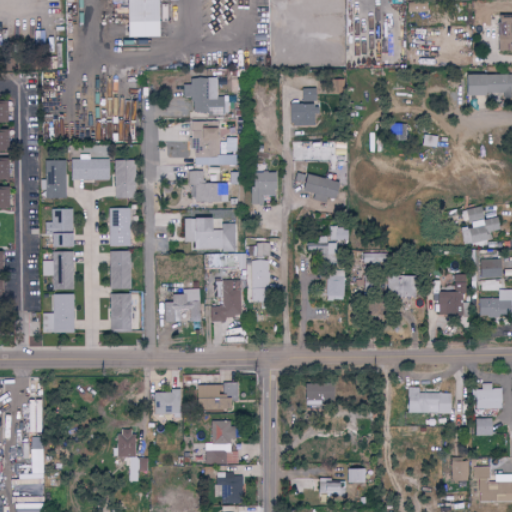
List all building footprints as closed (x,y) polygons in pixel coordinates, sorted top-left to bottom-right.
[(123,0),(124,38),(155,38),(154,0),(123,0)] [(405,13),(425,12),(425,2),(405,3),(405,13)] [(511,52),(511,17),(494,17),(494,52),(511,52)] [(511,74),(461,76),(462,96),(511,94),(511,74)] [(216,79),(190,79),(190,86),(182,86),(182,98),(191,98),(191,115),(227,115),(227,97),(216,97),(216,79)] [(314,82),(300,83),(301,102),(314,102),(314,82)] [(314,106),(288,105),(287,126),(313,127),(314,106)] [(64,122),(41,123),(42,141),(64,141),(64,122)] [(235,165),(235,155),(220,156),(219,122),(189,123),(189,150),(193,150),(193,166),(235,165)] [(406,142),(406,125),(389,125),(389,141),(406,142)] [(421,147),(435,148),(436,137),(422,135),(421,147)] [(43,199),(65,200),(66,161),(44,161),(43,199)] [(108,179),(108,161),(70,161),(70,180),(108,179)] [(135,161),(113,161),(114,199),(135,199),(135,161)] [(227,202),(227,184),(202,185),(202,172),(186,172),(186,187),(190,187),(190,203),(227,202)] [(275,173),(250,173),(249,205),(262,205),(263,197),(274,197),(275,173)] [(332,203),(336,183),(299,174),(295,191),(313,195),(312,198),(332,203)] [(470,244),(492,240),(490,232),(498,231),(495,213),(483,215),(481,207),(466,210),(469,229),(467,229),(470,244)] [(129,209),(108,209),(109,246),(130,246),(129,209)] [(70,210),(50,210),(50,223),(42,224),(43,236),(48,236),(48,249),(70,248),(70,210)] [(182,219),(182,243),(192,243),(192,252),(235,251),(234,225),(220,225),(220,231),(209,231),(209,219),(182,219)] [(344,229),(325,228),(325,241),(344,242),(344,229)] [(332,244),(323,244),(323,238),(312,238),(312,244),(302,244),(302,256),(333,256),(332,244)] [(269,244),(255,243),(255,257),(268,257),(269,244)] [(72,252),(51,252),(51,262),(41,262),(40,276),(51,277),(51,290),(72,290),(72,252)] [(130,252),(110,252),(109,290),(130,290),(130,252)] [(385,254),(360,255),(361,265),(385,264),(385,254)] [(245,255),(237,255),(237,270),(245,270),(245,255)] [(479,261),(479,279),(500,278),(499,260),(479,261)] [(249,302),(266,302),(267,261),(250,261),(249,302)] [(465,276),(454,275),(453,293),(438,293),(437,315),(463,316),(465,276)] [(323,301),(341,301),(342,277),(324,276),(323,301)] [(385,296),(415,295),(415,276),(385,278),(385,296)] [(209,323),(224,323),(224,317),(240,317),(239,281),(221,282),(222,308),(209,308),(209,323)] [(200,322),(199,290),(181,290),(182,295),(171,295),(171,303),(162,304),(163,323),(180,323),(179,311),(188,310),(189,323),(200,322)] [(511,291),(497,291),(497,300),(477,299),(477,318),(509,318),(509,308),(511,308),(511,291)] [(73,333),(72,295),(51,295),(51,314),(40,315),(41,334),(73,333)] [(109,333),(130,333),(129,295),(108,295),(109,333)] [(228,409),(228,400),(236,400),(235,383),(220,383),(221,394),(217,394),(217,385),(193,386),(194,410),(228,409)] [(332,383),(303,384),(304,401),(333,401),(332,383)] [(501,409),(501,389),(491,389),(491,384),(482,384),(482,391),(473,391),(473,409),(501,409)] [(418,393),(418,388),(407,388),(406,413),(449,414),(449,394),(418,393)] [(177,392),(152,391),(152,415),(177,415),(177,392)] [(27,432),(40,432),(40,401),(27,401),(27,432)] [(474,420),(475,437),(491,436),(490,419),(474,420)] [(204,464),(237,464),(237,452),(230,452),(230,439),(232,439),(233,422),(211,421),(210,444),(205,444),(204,464)] [(128,457),(128,482),(137,482),(137,472),(146,472),(147,458),(134,458),(134,430),(116,430),(116,457),(128,457)] [(42,496),(41,437),(31,438),(31,474),(16,475),(16,497),(42,496)] [(21,464),(30,464),(30,449),(21,449),(21,464)] [(467,481),(468,460),(450,460),(450,481),(467,481)] [(473,479),(489,478),(489,467),(473,467),(473,479)] [(345,483),(363,483),(363,468),(345,468),(345,483)] [(239,504),(240,476),(233,476),(233,473),(215,472),(214,499),(220,499),(220,503),(239,504)] [(478,501),(511,501),(511,492),(502,492),(503,484),(511,484),(511,474),(493,474),(493,480),(473,480),(472,488),(478,488),(478,501)] [(316,494),(342,494),(343,480),(317,480),(316,494)] [(169,511),(193,511),(194,494),(170,494),(169,511)]
